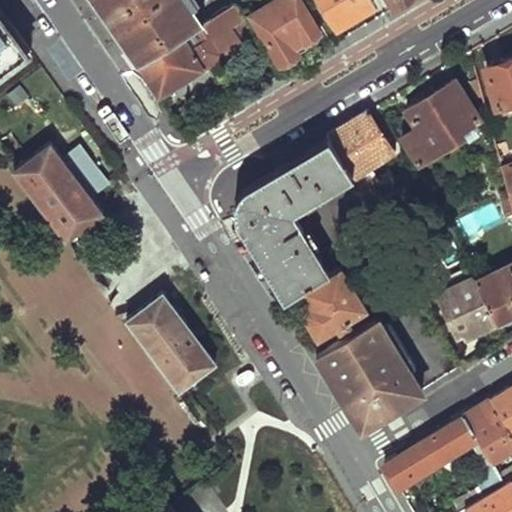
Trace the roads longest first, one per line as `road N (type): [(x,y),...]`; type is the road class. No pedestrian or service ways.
road 1 (residential): [(176,182),(487,0)]
road 2 (tertiary): [(353,459),(176,182)]
road 3 (tertiary): [(176,182),(52,0)]
road 4 (residential): [(511,362),(353,459)]
